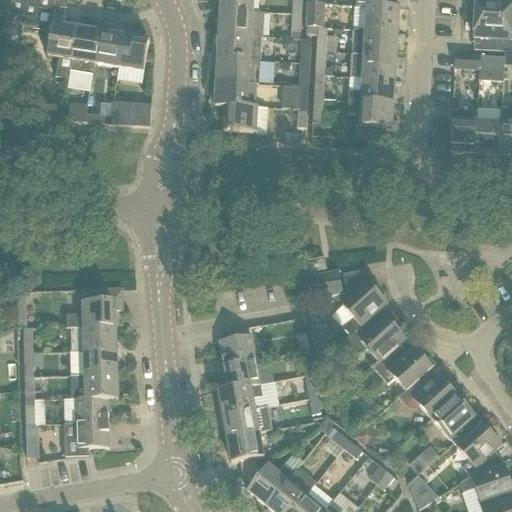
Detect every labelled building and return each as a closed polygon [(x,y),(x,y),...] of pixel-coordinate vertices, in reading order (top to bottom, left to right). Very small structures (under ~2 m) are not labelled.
[(10,0),(6,23),(34,28),(37,9),(38,0),(55,0),(68,2),(68,0),(10,0)] [(64,28),(68,2),(55,0),(38,0),(37,9),(34,28),(6,23),(6,24),(51,32),(46,59),(58,61),(55,79),(68,81),(69,74),(70,74),(72,62),(77,30),(64,28)] [(253,14),(254,0),(220,0),(221,2),(216,1),(215,12),(253,14)] [(302,17),(303,0),(301,0),(292,0),(292,17),(302,17)] [(389,9),(389,0),(356,0),(356,8),(399,11),(399,10),(389,9)] [(511,0),(508,0),(508,2),(475,0),(474,20),(511,22),(511,0)] [(318,6),(307,5),(306,29),(324,30),(325,6),(318,6)] [(397,35),(399,11),(356,8),(356,10),(354,10),(352,32),(365,33),(397,35)] [(264,15),(253,14),(215,12),(215,22),(220,23),(219,37),(261,39),(263,39),(264,15)] [(301,35),(302,17),(292,17),(291,34),(301,35)] [(511,22),(474,20),(473,40),(499,42),(498,54),(504,54),(505,54),(511,54),(511,22)] [(72,62),(70,74),(69,74),(68,81),(67,88),(91,92),(95,66),(101,34),(102,29),(91,28),(90,33),(77,30),(72,62)] [(119,70),(125,33),(114,32),(114,36),(101,34),(95,66),(119,70)] [(397,35),(365,33),(352,32),(351,56),(396,59),(397,35)] [(135,40),(136,35),(125,33),(119,70),(144,74),(149,42),(135,40)] [(212,60),(260,63),(261,39),(219,37),(218,49),(213,49),(212,60)] [(326,54),(327,39),(317,38),(316,54),(326,54)] [(310,66),(311,42),(304,42),(304,49),(301,49),(300,66),(310,66)] [(325,78),(326,54),(316,54),(315,78),(325,78)] [(511,54),(505,54),(504,54),(504,60),(503,68),(511,68),(511,54)] [(395,83),(396,59),(351,56),(349,80),(361,81),(395,83)] [(480,68),(480,59),(455,57),(454,71),(480,72),(480,68)] [(480,72),(479,82),(502,83),(503,68),(504,60),(480,59),(480,68),(480,72)] [(259,87),(260,63),(212,60),(212,71),(217,71),(216,84),(259,87)] [(308,90),(310,66),(300,66),(299,89),(308,90)] [(323,102),(325,78),(315,78),(314,102),(323,102)] [(349,92),(348,104),(361,105),(393,106),(395,83),(361,81),(361,93),(349,92)] [(210,97),(210,109),(212,111),(215,109),(267,111),(267,110),(255,109),(256,87),(259,87),(216,84),(215,98),(210,97)] [(307,114),(308,90),(299,89),(298,113),(307,114)] [(323,102),(314,102),(312,128),(322,128),(323,102)] [(393,106),(361,105),(348,104),(347,116),(359,116),(358,129),(356,129),(355,141),(383,143),(384,131),(392,132),(393,106)] [(87,117),(88,106),(70,105),(69,125),(86,126),(87,117)] [(151,107),(112,105),(111,127),(150,130),(151,107)] [(265,136),(267,111),(215,109),(212,111),(219,119),(224,119),(223,134),(265,136)] [(511,164),(511,163),(511,110),(501,110),(500,126),(498,158),(511,159),(511,164)] [(306,131),(307,114),(298,113),(297,130),(306,131)] [(477,114),(452,113),(449,155),(464,156),(463,161),(474,161),(476,124),(477,114)] [(104,118),(87,117),(86,126),(103,127),(104,118)] [(485,157),(498,158),(500,126),(476,124),(474,161),(485,162),(485,157)] [(326,271),(326,268),(324,259),(305,263),(307,275),(326,271)] [(369,285),(367,283),(365,272),(343,276),(346,296),(351,301),(342,309),(353,321),(342,330),(349,339),(345,342),(346,343),(374,317),(387,305),(373,289),(376,286),(372,282),(369,285)] [(312,302),(342,297),(338,273),(308,279),(312,302)] [(116,329),(115,314),(115,304),(83,305),(83,315),(66,316),(66,330),(116,329)] [(23,331),(27,331),(26,306),(16,307),(17,331),(23,331)] [(391,317),(382,325),(374,317),(346,343),(359,358),(367,352),(378,365),(372,370),(373,371),(400,346),(406,341),(391,324),(394,322),(391,317)] [(71,332),(71,354),(116,353),(116,329),(66,330),(66,332),(71,332)] [(24,355),(33,355),(33,331),(27,331),(23,331),(24,355)] [(300,355),(310,353),(306,337),(297,338),(300,355)] [(224,368),(256,363),(251,338),(219,344),(224,368)] [(413,349),(408,354),(400,346),(373,371),(387,387),(393,381),(404,394),(406,393),(426,375),(435,367),(431,362),(428,365),(413,349)] [(326,347),(317,355),(319,367),(333,355),(326,347)] [(71,354),(69,354),(70,378),(71,378),(117,377),(116,353),(71,354)] [(303,370),(313,369),(310,353),(300,355),(303,370)] [(33,355),(24,355),(24,379),(34,379),(33,355)] [(218,394),(260,386),(256,363),(224,368),(228,391),(218,393),(218,394)] [(426,375),(406,393),(418,408),(431,422),(461,395),(457,391),(454,394),(439,378),(434,383),(426,375)] [(75,402),(118,401),(117,377),(71,378),(71,401),(75,401),(75,402)] [(25,403),(34,403),(34,379),(24,379),(25,403)] [(309,402),(318,400),(315,384),(306,386),(309,402)] [(260,386),(218,394),(223,418),(255,412),(252,399),(262,397),(260,386)] [(461,402),(464,399),(461,395),(431,422),(453,446),(457,450),(486,424),(486,423),(477,432),(470,423),(476,418),(461,402)] [(312,418),(321,417),(318,400),(309,402),(312,418)] [(108,402),(118,402),(118,401),(75,402),(76,426),(108,425),(108,402)] [(38,426),(35,426),(34,403),(25,403),(26,427),(38,427),(38,426)] [(272,433),(268,410),(268,409),(255,412),(223,418),(227,441),(259,435),(272,433)] [(324,423),(318,431),(325,437),(331,429),(334,425),(327,419),(324,423)] [(487,431),(490,428),(486,424),(457,450),(453,446),(476,472),(477,475),(470,477),(471,479),(477,477),(504,467),(502,461),(494,453),(502,447),(487,431)] [(108,425),(76,426),(76,440),(64,440),(65,460),(89,459),(88,451),(109,450),(108,425)] [(39,460),(38,441),(38,427),(26,427),(26,461),(39,460)] [(343,452),(350,444),(331,429),(325,437),(343,452)] [(256,461),(263,460),(259,435),(227,441),(231,466),(239,464),(242,479),(257,470),(256,461)] [(356,463),(363,455),(350,444),(343,452),(356,463)] [(417,476),(438,457),(429,448),(408,466),(417,476)] [(401,479),(408,471),(391,458),(385,465),(401,479)] [(511,487),(511,488),(504,467),(477,477),(471,479),(461,486),(463,495),(474,491),(482,511),(492,511),(511,505),(511,499),(510,494),(511,493),(511,487)] [(284,468),(278,476),(268,468),(263,474),(257,470),(242,479),(252,487),(247,493),(267,509),(293,476),(284,468)] [(378,486),(387,474),(380,468),(370,480),(378,486)] [(295,511),(306,499),(316,487),(297,471),(293,476),(267,509),(270,511),(295,511)] [(385,492),(394,480),(387,474),(378,486),(385,492)] [(418,478),(408,487),(418,511),(420,511),(433,503),(438,500),(418,478)] [(322,511),(306,499),(295,511),(322,511)]
